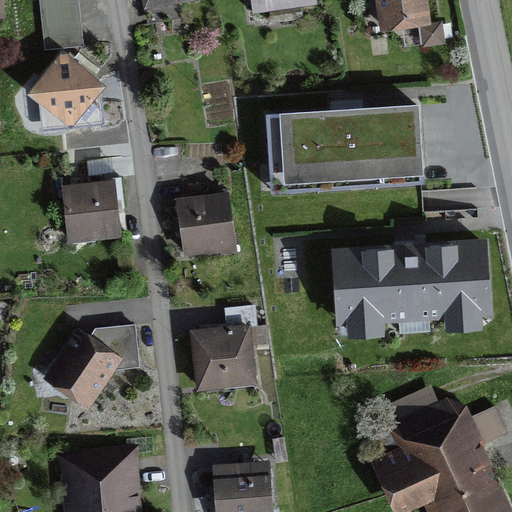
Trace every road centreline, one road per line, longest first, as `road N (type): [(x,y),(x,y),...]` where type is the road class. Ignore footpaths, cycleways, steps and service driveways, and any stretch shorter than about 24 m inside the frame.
road 1 (residential): [(117,0),(183,511)]
road 2 (residential): [(476,0),(511,185)]
